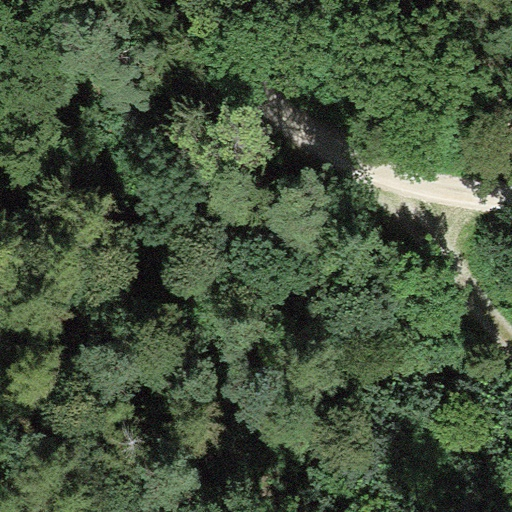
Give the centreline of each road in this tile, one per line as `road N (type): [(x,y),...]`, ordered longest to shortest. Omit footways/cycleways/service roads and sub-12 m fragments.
road 1 (track): [(192,0),(242,81),(373,174)]
road 2 (track): [(511,335),(373,174)]
road 3 (track): [(373,174),(511,208)]
